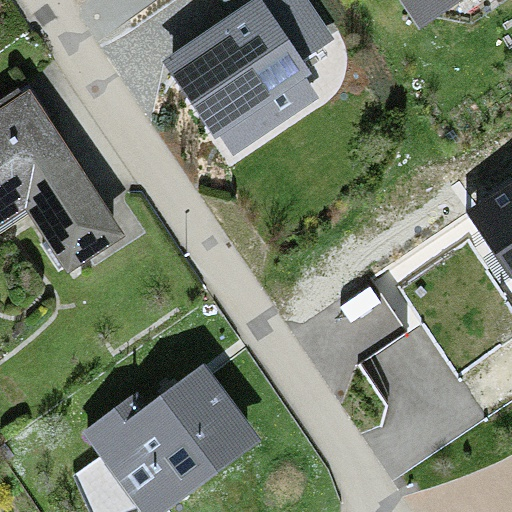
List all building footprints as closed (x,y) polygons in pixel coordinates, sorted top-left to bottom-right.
[(324,39),(298,0),(271,0),(172,67),(214,129),(250,105),(264,126),(310,95),(296,74),(301,71),(294,60),(324,39)] [(406,0),(420,20),(449,0),(406,0)] [(0,215),(26,199),(68,265),(113,236),(27,104),(0,121),(0,215)] [(511,193),(469,222),(511,289),(511,193)] [(402,334),(365,277),(320,306),(355,361),(402,334)] [(149,420),(134,400),(90,434),(103,454),(87,502),(91,511),(140,511),(244,437),(202,382),(149,420)]
